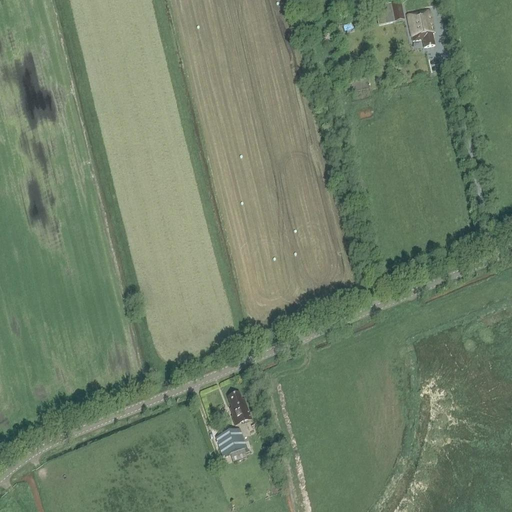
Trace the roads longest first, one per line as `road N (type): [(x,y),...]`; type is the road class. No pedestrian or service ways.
road 1 (tertiary): [(0,479),(78,431),(511,253)]
road 2 (track): [(502,257),(443,36)]
